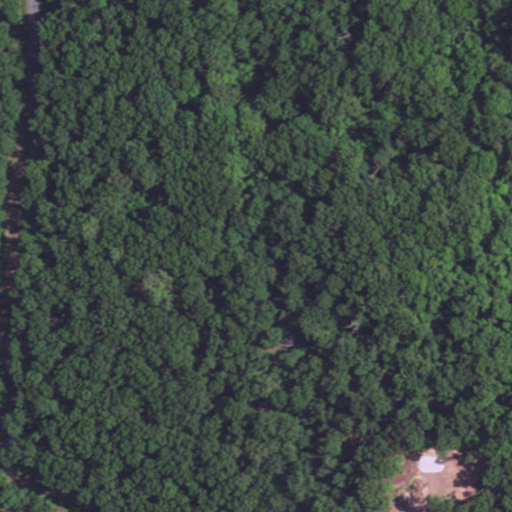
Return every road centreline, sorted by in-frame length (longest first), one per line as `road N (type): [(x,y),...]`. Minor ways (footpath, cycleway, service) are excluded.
road 1 (residential): [(42,143),(83,150),(101,173),(132,255),(161,292),(290,341),(322,366),(358,428),(412,453)]
road 2 (residential): [(0,470),(24,414),(42,143),(39,0)]
